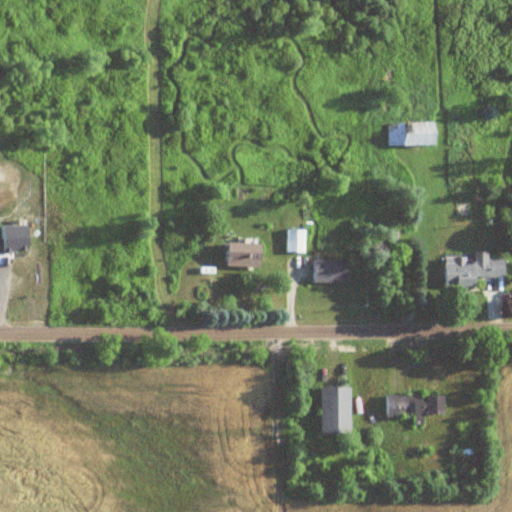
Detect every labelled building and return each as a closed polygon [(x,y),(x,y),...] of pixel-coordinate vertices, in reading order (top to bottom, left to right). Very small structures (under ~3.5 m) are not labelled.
[(384,123),(384,146),(428,146),(428,123),(384,123)] [(302,230),(283,230),(283,253),(302,253),(302,230)] [(220,268),(255,268),(255,244),(220,244),(220,268)] [(472,288),(472,278),(501,277),(500,260),(439,260),(440,289),(472,288)] [(308,284),(345,284),(345,262),(308,262),(308,284)] [(315,435),(346,435),(346,388),(315,388),(315,435)] [(438,418),(438,397),(381,396),(381,418),(438,418)]
